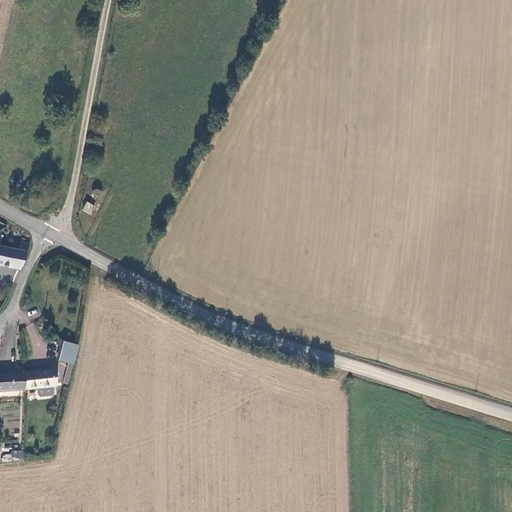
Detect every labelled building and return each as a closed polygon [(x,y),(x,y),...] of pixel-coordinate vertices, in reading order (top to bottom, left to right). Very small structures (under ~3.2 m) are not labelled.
[(99,191),(96,189),(94,189),(91,191),(90,194),(91,196),(93,198),(96,198),(98,197),(100,194),(99,191)] [(90,216),(94,207),(87,203),(83,212),(90,216)] [(0,265),(20,270),(26,255),(30,243),(19,241),(17,250),(0,247),(0,234),(0,233),(0,265)] [(68,361),(71,362),(75,344),(62,342),(58,359),(68,361)] [(55,371),(23,373),(23,391),(55,389),(55,371)] [(0,392),(23,391),(23,373),(0,374),(0,392)]
